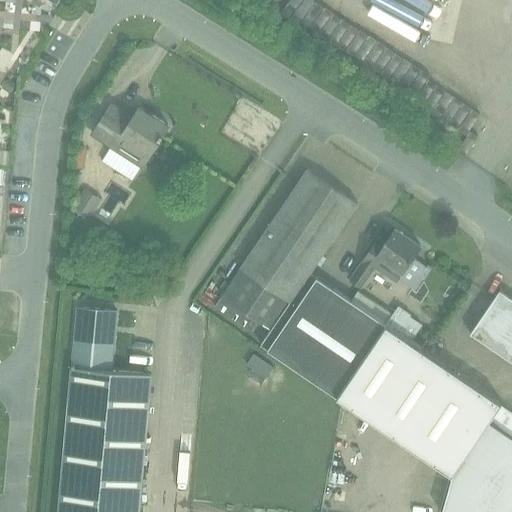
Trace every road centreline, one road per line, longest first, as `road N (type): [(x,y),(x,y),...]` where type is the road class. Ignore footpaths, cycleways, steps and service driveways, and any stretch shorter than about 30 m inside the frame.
road 1 (unclassified): [(149,0),(511,242)]
road 2 (unclassified): [(0,382),(26,384),(58,122),(72,78),(116,0)]
